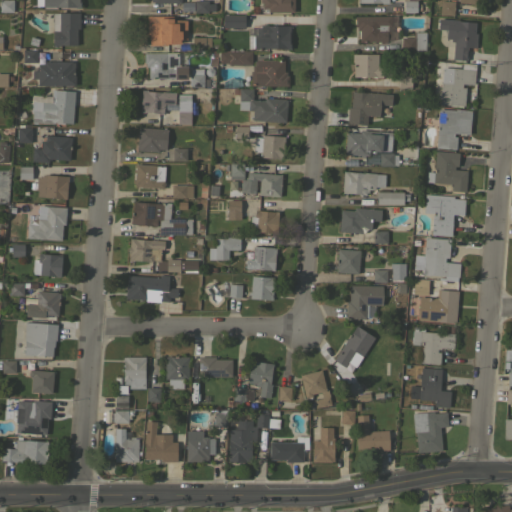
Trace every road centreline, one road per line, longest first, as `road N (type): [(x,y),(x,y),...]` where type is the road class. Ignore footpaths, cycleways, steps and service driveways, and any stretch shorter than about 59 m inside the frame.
road 1 (tertiary): [(0,494),(331,495),(511,469)]
road 2 (residential): [(77,511),(119,0)]
road 3 (residential): [(474,471),(511,49)]
road 4 (residential): [(308,332),(331,0)]
road 5 (residential): [(91,330),(308,332)]
